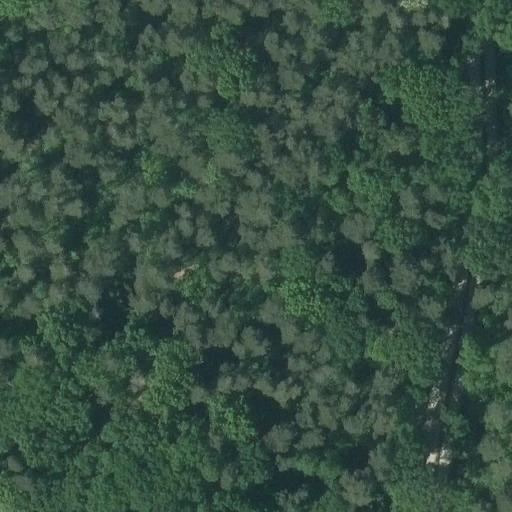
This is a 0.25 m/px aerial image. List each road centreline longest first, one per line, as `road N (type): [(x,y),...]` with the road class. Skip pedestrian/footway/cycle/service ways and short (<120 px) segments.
road 1 (track): [(0,334),(109,279),(249,270),(288,257),(316,239),(392,146),(420,124),(476,101)]
road 2 (track): [(476,101),(470,229),(421,511)]
